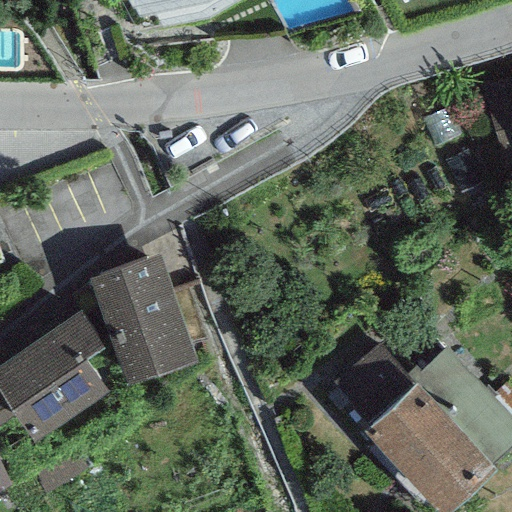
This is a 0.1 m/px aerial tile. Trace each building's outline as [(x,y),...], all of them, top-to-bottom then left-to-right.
[(511,73),(481,84),(502,147),(511,144),(511,73)] [(162,245),(92,267),(124,369),(195,347),(162,245)] [(78,299),(0,355),(0,368),(43,427),(110,378),(85,344),(102,332),(78,299)] [(494,453),(416,369),(382,333),(331,380),(442,500),(494,453)] [(0,475),(12,468),(0,447),(0,475)]
